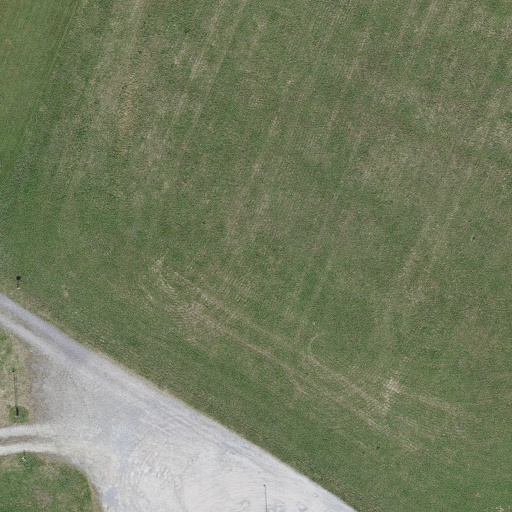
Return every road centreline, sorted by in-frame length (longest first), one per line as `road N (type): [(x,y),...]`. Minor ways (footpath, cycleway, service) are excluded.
road 1 (track): [(0,311),(139,409)]
road 2 (track): [(0,444),(139,409)]
